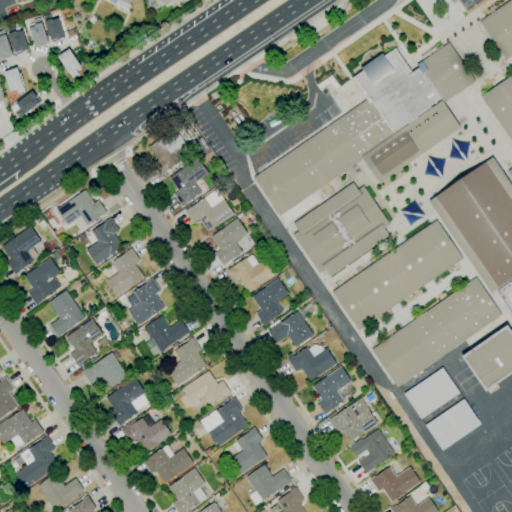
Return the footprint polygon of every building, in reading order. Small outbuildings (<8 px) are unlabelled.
[(131,0),(126,11),(115,5),(116,3),(110,0),(131,0)] [(511,0),(511,55),(505,60),(479,21),(509,0),(511,0)] [(52,43),(45,21),(44,16),(50,14),(52,20),(58,18),(64,37),(61,39),(52,43)] [(93,24),(88,21),(92,15),(97,18),(93,24)] [(36,47),(30,28),(35,26),(33,20),(40,18),(49,44),(40,47),(40,46),(36,47)] [(16,55),(7,29),(14,26),(17,33),(22,31),(29,49),(25,51),(25,52),(16,55)] [(0,60),(0,31),(4,30),(5,35),(6,34),(13,54),(12,54),(13,56),(4,59),(4,58),(0,60)] [(291,221),(285,212),(279,216),(253,178),(366,99),(351,78),(362,71),(361,68),(382,53),(384,56),(395,48),(412,73),(419,68),(417,64),(436,51),(435,50),(441,45),(442,46),(448,43),(474,81),(443,103),(460,127),(379,183),(362,159),(311,194),(317,203),(291,221)] [(72,77),(58,57),(69,49),(80,66),(75,70),(77,74),(72,77)] [(10,92),(4,72),(17,68),(19,73),(20,73),(24,86),(23,86),(24,87),(10,92)] [(511,143),(480,97),(511,75),(511,143)] [(19,118),(15,112),(19,109),(15,104),(16,103),(15,103),(31,91),(32,92),(34,90),(41,100),(40,101),(41,103),(32,110),(33,111),(26,116),(25,115),(24,116),(23,115),(19,118)] [(160,175),(152,164),(158,160),(148,146),(175,128),(185,143),(180,147),(186,156),(178,161),(180,163),(160,175)] [(202,152),(195,142),(202,137),(209,148),(202,152)] [(511,278),(491,293),(428,201),(492,157),(511,186),(511,278)] [(182,207),(174,195),(178,192),(169,179),(170,178),(170,177),(197,158),(208,173),(193,183),(200,193),(186,203),(187,203),(182,207)] [(329,277),(324,269),(319,273),(292,235),(298,231),(293,224),(352,183),(357,190),(363,186),(389,225),(384,229),(389,236),(329,277)] [(87,225),(80,215),(66,225),(56,210),(84,190),(94,203),(98,200),(106,212),(102,215),(87,225)] [(211,230),(209,227),(206,230),(198,219),(193,223),(185,210),(190,207),(190,208),(204,198),(211,208),(223,199),(234,214),(211,230)] [(96,265),(86,250),(98,241),(91,231),(110,218),(119,230),(113,234),(122,247),(96,265)] [(223,265),(215,253),(220,250),(211,236),(237,218),(247,234),(234,242),(241,253),(223,265)] [(358,331),(331,292),(436,220),(463,259),(358,331)] [(15,274),(7,262),(11,260),(2,246),(30,226),(41,241),(32,248),(37,256),(32,259),(34,261),(15,274)] [(60,256),(57,251),(62,248),(65,252),(60,256)] [(117,296),(106,281),(107,280),(101,270),(113,262),(112,261),(131,248),(139,260),(134,264),(144,278),(117,296)] [(248,293),(239,279),(234,282),(226,270),(231,267),(231,268),(245,258),(246,259),(252,255),(258,264),(267,258),(277,273),(248,293)] [(36,306),(27,293),(32,289),(23,275),(26,273),(25,272),(31,268),(30,267),(35,263),(36,264),(39,262),(40,264),(50,257),(60,273),(54,277),(60,287),(55,291),(55,292),(41,301),(42,302),(36,306)] [(397,388),(371,350),(475,277),(501,315),(397,388)] [(138,326),(127,311),(128,310),(126,306),(130,304),(126,299),(134,294),(133,292),(146,283),(152,278),(160,291),(155,294),(164,307),(138,326)] [(263,326),(255,313),(260,310),(251,297),(278,278),(289,293),(285,296),(291,304),(282,310),(283,312),(263,326)] [(58,337),(49,325),(59,318),(48,303),(65,290),(84,317),(67,330),(68,330),(58,337)] [(295,348),(287,335),(276,343),(268,331),(279,323),(297,311),(298,312),(311,304),(316,312),(303,321),(313,335),(295,348)] [(153,355),(144,343),(151,339),(143,328),(161,316),(169,328),(180,320),(189,333),(177,341),(177,340),(160,352),(159,351),(153,355)] [(78,366),(69,354),(74,350),(65,337),(91,319),(102,334),(89,343),(96,353),(78,366)] [(511,373),(486,391),(462,356),(507,325),(511,332),(511,373)] [(102,349),(97,342),(105,337),(109,344),(102,349)] [(176,386),(166,371),(180,361),(174,352),(188,342),(188,341),(192,337),(201,350),(197,353),(206,366),(176,386)] [(310,381),(301,368),(296,372),(287,359),(293,355),(293,356),(296,354),(296,353),(299,350),(300,352),(306,347),(308,349),(310,348),(312,345),(313,345),(316,345),(318,346),(320,346),(321,346),(324,350),(326,348),(336,363),(310,381)] [(110,389),(101,376),(90,384),(82,372),(94,364),(111,353),(112,354),(115,351),(120,357),(116,360),(128,376),(110,389)] [(325,414),(317,403),(321,400),(311,386),(341,366),(351,381),(337,391),(344,401),(325,414)] [(420,419),(403,394),(442,368),(459,393),(420,419)] [(211,406),(204,396),(192,405),(181,389),(208,371),(217,384),(222,380),(230,393),(211,406)] [(0,418),(0,380),(5,377),(14,390),(9,394),(18,406),(0,418)] [(119,427),(110,414),(114,411),(105,398),(113,393),(112,391),(117,387),(118,389),(135,378),(145,393),(142,395),(148,402),(136,410),(138,412),(124,422),(124,423),(119,427)] [(218,446),(215,442),(214,444),(210,438),(211,437),(207,431),(206,432),(203,427),(204,427),(200,421),(215,410),(215,411),(222,406),(221,405),(224,403),(225,404),(229,401),(234,397),(242,410),(238,413),(247,425),(218,446)] [(351,441),(349,439),(348,440),(345,435),(346,434),(342,428),(337,432),(328,419),(333,415),(334,416),(361,398),(368,409),(368,410),(377,423),(351,441)] [(442,451),(425,425),(463,399),(481,425),(442,451)] [(16,448),(10,439),(3,445),(0,440),(0,424),(22,409),(31,422),(34,420),(43,432),(38,436),(38,435),(24,445),(23,443),(16,448)] [(148,453),(147,451),(145,453),(136,439),(130,443),(122,431),(123,430),(121,427),(132,420),(134,422),(141,418),(142,418),(147,415),(154,424),(161,419),(171,434),(150,448),(152,451),(148,453)] [(240,475),(229,460),(242,451),(235,442),(248,432),(248,431),(254,427),(262,439),(257,443),(266,456),(240,475)] [(366,474),(357,461),(368,454),(366,450),(356,457),(350,447),(362,439),(362,440),(378,429),(394,453),(377,465),(377,466),(366,474)] [(24,489),(14,475),(22,469),(22,468),(26,465),(24,462),(17,467),(13,461),(20,456),(19,454),(28,448),(29,449),(41,441),(40,440),(46,436),(55,448),(50,452),(59,465),(24,489)] [(164,483),(155,470),(151,473),(142,461),(147,457),(147,458),(161,448),(162,448),(166,445),(173,455),(183,448),(193,463),(164,483)] [(208,456),(204,451),(209,448),(213,452),(208,456)] [(255,506),(248,496),(255,491),(246,477),(263,465),(272,477),(283,469),(291,481),(279,490),(279,489),(255,506)] [(391,502),(382,489),(378,492),(369,479),(374,476),(374,477),(389,467),(395,476),(410,467),(420,482),(391,502)] [(184,511),(178,511),(172,503),(177,500),(168,487),(194,468),(205,483),(199,488),(206,497),(184,511)] [(50,511),(44,511),(40,506),(47,501),(38,488),(39,487),(38,485),(55,474),(64,486),(75,478),(83,490),(54,510),(53,510),(50,511)] [(18,493),(14,486),(18,483),(23,490),(18,493)] [(281,511),(283,511),(276,501),(289,492),(289,491),(295,487),(304,499),(299,503),(305,511),(281,511)] [(59,511),(67,507),(69,510),(82,501),(81,500),(87,496),(96,508),(90,511),(59,511)] [(391,511),(390,509),(395,505),(396,506),(409,497),(416,506),(428,498),(438,511),(391,511)] [(198,511),(213,502),(220,511),(198,511)]
